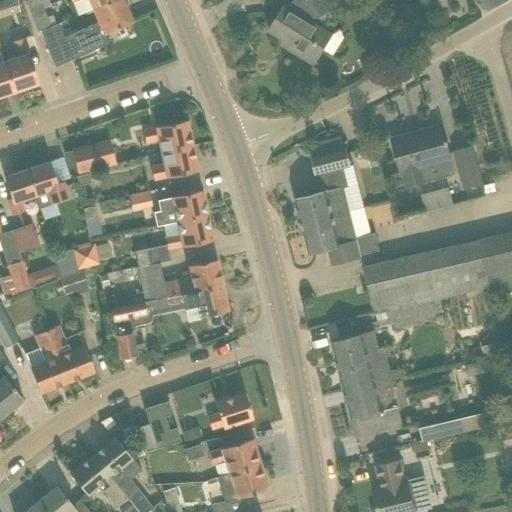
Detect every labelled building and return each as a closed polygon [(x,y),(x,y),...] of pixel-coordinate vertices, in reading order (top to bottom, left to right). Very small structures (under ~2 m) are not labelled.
[(18,10),(15,0),(10,0),(4,2),(8,13),(18,10)] [(47,0),(27,0),(26,1),(38,32),(41,31),(50,27),(42,9),(50,6),(47,0)] [(50,27),(41,31),(50,54),(55,67),(108,44),(104,33),(132,21),(123,0),(113,0),(92,9),(98,23),(80,30),(64,37),(58,24),(50,27)] [(70,0),(72,2),(75,0),(88,0),(92,9),(113,0),(70,0)] [(285,6),(269,30),(285,40),(287,37),(294,42),(290,48),(314,63),(332,35),(308,20),(311,16),(313,18),(329,10),(323,0),(297,0),(292,10),(285,6)] [(483,0),(490,10),(505,0),(483,0)] [(4,62),(14,92),(38,83),(23,38),(12,42),(17,57),(4,62)] [(0,96),(14,92),(4,62),(0,62),(0,96)] [(186,121),(143,130),(146,144),(158,141),(161,152),(192,146),(186,121)] [(413,133),(392,139),(402,173),(406,187),(454,174),(447,145),(449,144),(447,140),(446,140),(441,125),(440,126),(441,129),(414,137),(413,133)] [(115,164),(114,160),(109,141),(72,150),(78,174),(115,164)] [(483,184),(473,145),(455,150),(466,188),(483,184)] [(192,146),(161,152),(163,164),(151,167),(154,180),(197,171),(192,146)] [(345,213),(345,212),(343,202),(346,201),(342,188),(348,186),(344,167),(350,166),(345,148),(312,156),(317,174),(320,174),(324,191),(295,199),(301,224),(345,213)] [(39,206),(66,197),(61,182),(56,183),(49,161),(26,169),(35,196),(39,206)] [(20,201),(35,196),(26,169),(4,177),(11,198),(7,200),(12,215),(24,211),(20,201)] [(76,176),(78,185),(90,182),(88,173),(76,176)] [(422,190),(424,209),(452,205),(449,187),(422,190)] [(132,208),(150,205),(147,190),(129,193),(132,208)] [(176,222),(207,215),(202,190),(171,197),(157,200),(159,211),(153,212),(156,226),(176,221),(176,222)] [(85,218),(96,216),(94,206),(83,208),(85,218)] [(364,208),(349,212),(349,211),(345,212),(345,213),(301,224),(309,253),(327,248),(331,265),(361,257),(356,236),(371,233),(364,208)] [(182,247),(212,240),(207,215),(176,222),(179,235),(166,238),(168,249),(182,246),(182,247)] [(38,245),(31,223),(11,230),(18,251),(38,245)] [(18,251),(11,230),(0,234),(0,245),(10,275),(15,294),(30,290),(29,287),(30,287),(26,275),(26,276),(18,251)] [(99,264),(95,246),(94,243),(89,244),(89,243),(77,245),(77,247),(71,248),(77,270),(99,264)] [(465,292),(455,246),(422,253),(363,267),(374,314),(375,314),(414,304),(465,292)] [(137,267),(149,264),(146,248),(134,251),(137,267)] [(159,262),(149,264),(137,267),(145,301),(165,297),(222,285),(217,259),(187,265),(190,276),(163,282),(159,262)] [(83,270),(60,278),(59,278),(64,294),(89,286),(83,270)] [(45,285),(42,276),(35,272),(26,275),(30,287),(31,289),(45,285)] [(165,297),(167,308),(183,305),(184,308),(197,305),(199,317),(228,311),(222,285),(165,297)] [(167,308),(165,297),(145,301),(143,302),(144,303),(112,310),(118,343),(134,340),(131,326),(149,322),(147,312),(167,308)] [(0,336),(6,347),(20,340),(1,303),(0,303),(0,336)] [(375,314),(379,328),(394,324),(395,331),(419,325),(414,304),(375,314)] [(46,330),(66,381),(93,371),(84,347),(62,355),(58,347),(65,345),(57,325),(46,330)] [(46,330),(34,335),(42,354),(49,351),(52,359),(30,368),(39,392),(66,381),(46,330)] [(363,333),(331,341),(351,419),(356,438),(357,438),(356,435),(403,424),(398,407),(399,407),(384,348),(368,352),(363,333)] [(152,343),(147,355),(154,359),(163,356),(160,346),(152,343)] [(0,372),(0,413),(2,416),(23,399),(0,372)] [(222,427),(252,418),(244,393),(214,402),(218,413),(207,417),(211,430),(222,426),(222,427)] [(172,414),(167,401),(143,408),(149,424),(156,448),(180,440),(176,427),(169,430),(164,416),(172,414)] [(421,441),(483,426),(479,411),(417,427),(421,441)] [(149,424),(136,428),(144,452),(156,448),(149,424)] [(505,450),(511,447),(511,427),(500,431),(505,450)] [(139,467),(114,437),(92,456),(128,499),(138,490),(129,479),(138,471),(139,467)] [(229,474),(259,464),(251,439),(208,452),(212,465),(225,460),(229,474)] [(187,460),(203,455),(199,444),(184,449),(187,460)] [(92,456),(70,474),(87,494),(106,479),(111,485),(104,491),(118,507),(128,499),(92,456)] [(378,511),(411,511),(415,511),(407,478),(406,479),(401,459),(375,465),(382,491),(374,493),(378,511)] [(234,511),(245,510),(241,497),(267,489),(259,464),(229,474),(233,486),(220,490),(224,501),(211,504),(212,511),(234,511)] [(35,503),(42,511),(77,511),(56,486),(35,503)] [(166,505),(177,502),(174,487),(163,489),(166,505)] [(42,511),(35,503),(24,511),(42,511)]
